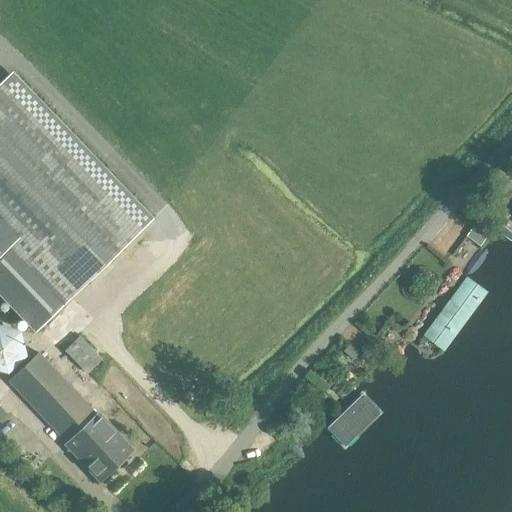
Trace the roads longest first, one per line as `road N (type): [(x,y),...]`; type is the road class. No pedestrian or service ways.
road 1 (track): [(224,460),(152,396),(88,311),(166,238),(134,181),(0,60)]
road 2 (unclassified): [(165,511),(215,470),(511,138)]
